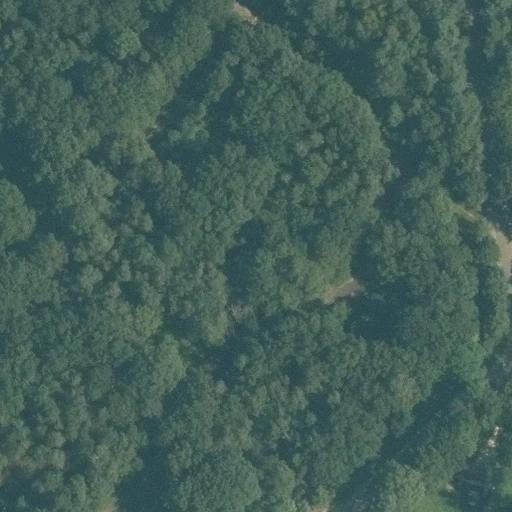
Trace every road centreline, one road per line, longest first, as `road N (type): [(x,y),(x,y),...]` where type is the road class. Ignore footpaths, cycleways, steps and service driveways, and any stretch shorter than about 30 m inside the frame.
road 1 (unclassified): [(511,297),(457,0)]
road 2 (unclassified): [(350,511),(511,353)]
